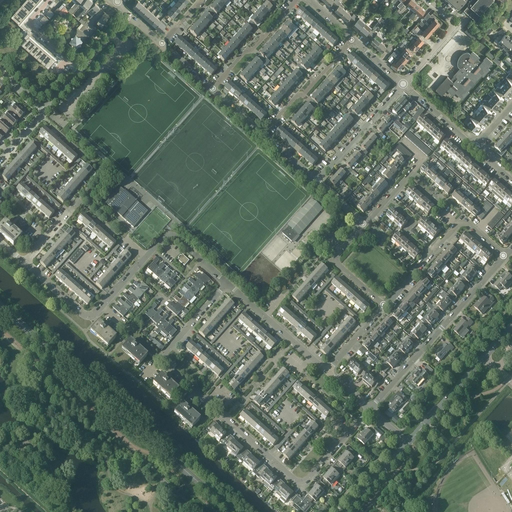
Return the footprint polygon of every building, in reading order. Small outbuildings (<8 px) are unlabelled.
[(24,0),(10,16),(19,23),(26,15),(29,11),(33,7),(36,4),(39,0),(24,0)] [(80,5),(83,0),(74,0),(77,2),(72,8),(71,7),(68,11),(69,12),(69,13),(69,12),(72,14),(74,11),(80,5)] [(87,11),(94,3),(93,5),(91,2),(92,1),(92,2),(90,0),(83,0),(80,5),(84,9),(77,16),(74,14),(75,12),(74,11),(72,14),(75,17),(75,18),(79,21),(82,17),(87,11)] [(132,6),(137,11),(142,5),(142,4),(138,0),(132,6)] [(225,6),(218,0),(214,4),(221,10),(223,8),(225,6)] [(448,0),(458,9),(466,0),(448,0)] [(464,10),(470,15),(477,22),(482,16),(480,15),(493,0),(470,0),(468,4),(469,5),(464,10)] [(142,5),(137,11),(142,15),(147,9),(146,8),(143,6),(146,3),(144,1),(142,4),(142,5)] [(341,3),(338,1),(335,5),(337,7),(335,9),(341,15),(345,11),(343,8),(345,6),(341,3)] [(181,7),(175,2),(171,7),(177,12),(181,7)] [(416,11),(421,6),(416,2),(412,7),(416,11)] [(90,23),(100,11),(98,9),(99,8),(100,8),(94,3),(87,11),(91,15),(87,20),(90,23)] [(272,8),(267,3),(262,7),(268,13),(272,8)] [(400,13),(407,6),(403,3),(399,8),(397,10),(400,13)] [(214,4),(210,9),(211,9),(215,14),(216,15),(221,10),(214,4)] [(147,9),(142,15),(146,19),(151,13),(151,12),(148,10),(151,7),(149,5),(146,8),(147,9)] [(171,7),(169,5),(168,7),(169,9),(166,12),(168,14),(169,13),(173,16),(177,12),(171,7)] [(425,10),(421,6),(416,11),(421,15),(425,10)] [(268,13),(262,7),(259,12),(258,12),(264,17),(268,13)] [(302,8),(297,14),(301,19),(307,13),(302,8)] [(49,9),(45,14),(50,18),(54,14),(49,9)] [(211,9),(206,14),(211,18),(215,14),(211,9)] [(151,13),(146,19),(151,23),(156,17),(155,16),(153,14),(155,11),(153,10),(151,12),(151,13)] [(258,12),(259,12),(256,10),(255,12),(257,14),(254,16),(260,22),(263,18),(264,17),(258,12)] [(103,13),(100,11),(90,23),(93,26),(97,21),(102,25),(109,17),(104,12),(103,13)] [(156,17),(151,23),(155,27),(161,21),(160,21),(157,18),(160,15),(162,13),(160,11),(158,14),(155,16),(156,17)] [(345,11),(341,15),(348,20),(349,18),(352,21),(356,16),(353,14),(351,16),(345,11)] [(202,18),(208,24),(212,19),(211,18),(206,14),(206,13),(202,18)] [(306,23),(311,17),(307,13),(301,19),(306,22),(306,23)] [(40,20),(44,24),(48,20),(44,15),(40,20)] [(259,23),(260,22),(254,16),(250,21),(251,21),(249,23),(254,27),(256,26),(259,23)] [(359,30),(366,23),(359,18),(359,19),(356,16),(352,21),(355,23),(353,25),(359,30)] [(86,21),(82,17),(79,21),(81,23),(83,25),(79,29),(76,28),(76,32),(75,34),(69,41),(72,43),(72,45),(74,45),(76,47),(78,45),(80,45),(80,43),(82,40),(84,39),(86,37),(88,36),(89,36),(93,31),(95,31),(95,29),(96,28),(93,26),(90,23),(87,20),(86,21)] [(311,27),(316,21),(311,17),(306,23),(310,26),(311,27)] [(208,24),(202,18),(198,22),(204,28),(208,24)] [(160,31),(167,23),(162,19),(160,21),(161,21),(155,27),(160,31)] [(435,19),(431,23),(436,28),(440,23),(435,19)] [(320,25),(316,21),(311,27),(315,31),(320,25)] [(204,28),(198,22),(194,27),(200,33),(204,28)] [(252,31),(252,30),(254,27),(249,23),(247,26),(246,25),(242,30),(248,35),(252,31)] [(289,23),(285,27),(291,33),(295,28),(289,23)] [(373,32),(371,30),(372,29),(366,23),(359,30),(365,36),(367,34),(370,36),(373,32)] [(436,28),(431,23),(427,28),(432,32),(436,28)] [(325,29),(320,25),(315,31),(320,35),(325,29)] [(196,37),(200,33),(194,27),(190,31),(196,37)] [(291,33),(285,27),(281,32),(287,38),(287,37),(290,39),(292,37),(290,35),(291,33)] [(378,27),(373,32),(370,36),(372,38),(370,40),(377,46),(380,42),(374,36),(376,34),(375,33),(380,28),(378,27)] [(465,30),(477,41),(480,38),(468,27),(465,30)] [(432,32),(427,28),(423,32),(428,37),(432,32)] [(330,33),(325,29),(320,35),(324,39),(330,33)] [(26,36),(21,42),(25,46),(29,49),(32,52),(36,56),(40,59),(44,63),(48,66),(55,58),(47,51),(44,47),(40,44),(36,41),(32,37),(29,34),(30,33),(27,30),(24,35),(26,36)] [(248,35),(242,30),(238,34),(244,40),(246,38),(248,35)] [(287,38),(281,32),(277,36),(290,48),(289,47),(291,46),(290,45),(287,42),(288,42),(285,40),(287,38)] [(334,37),(330,33),(324,39),(328,42),(329,43),(334,37)] [(241,42),(244,40),(238,34),(234,39),(240,44),(241,42)] [(419,36),(417,39),(415,37),(414,38),(410,34),(409,35),(420,45),(424,41),(419,36)] [(498,43),(502,47),(510,38),(509,38),(510,37),(507,35),(507,36),(505,34),(501,39),(498,36),(494,42),(497,44),(498,43)] [(420,45),(409,35),(408,36),(412,40),(411,41),(413,43),(411,46),(416,50),(420,45)] [(290,48),(277,36),(273,41),(279,47),(282,44),(284,46),(287,48),(288,49),(290,48)] [(174,43),(179,47),(184,42),(183,41),(179,37),(174,43)] [(339,41),(334,37),(329,43),(331,44),(334,47),(339,41)] [(510,38),(502,47),(507,51),(506,52),(508,54),(511,49),(511,48),(510,47),(511,45),(511,39),(510,38)] [(237,47),(240,44),(234,39),(230,43),(236,49),(237,47)] [(279,47),(273,41),(269,45),(275,51),(279,47)] [(184,42),(179,47),(183,52),(188,46),(188,45),(185,43),(184,42)] [(380,42),(377,46),(383,52),(385,50),(388,53),(392,49),(389,45),(387,47),(380,42)] [(236,49),(230,43),(226,48),(232,53),(232,52),(236,49)] [(275,51),(269,45),(265,50),(271,56),(275,51)] [(188,46),(183,52),(188,56),(193,50),(193,49),(190,47),(188,46)] [(192,60),(198,54),(197,53),(198,52),(196,50),(197,48),(195,47),(193,49),(193,50),(188,56),(192,60)] [(232,53),(226,48),(222,52),(228,58),(228,57),(232,53)] [(323,53),(317,48),(313,52),(319,58),(323,53)] [(406,48),(402,52),(404,54),(409,58),(413,54),(406,48)] [(271,56),(265,50),(261,54),(261,55),(270,62),(267,60),(271,56)] [(319,58),(313,52),(311,50),(309,52),(311,54),(309,57),(315,62),(319,58)] [(197,64),(202,58),(203,56),(201,53),(201,52),(200,51),(198,52),(197,53),(198,54),(192,60),(197,64)] [(228,58),(222,52),(218,57),(224,62),(228,58)] [(401,52),(398,55),(399,56),(398,57),(405,63),(409,58),(404,54),(402,52),(401,52)] [(459,68),(460,69),(451,80),(448,76),(436,89),(442,95),(447,89),(448,89),(453,94),(456,92),(463,98),(468,92),(467,91),(482,74),(484,75),(489,69),(488,68),(493,62),(487,56),(481,62),(477,59),(479,57),(473,52),(471,54),(470,53),(469,52),(468,52),(467,52),(465,52),(462,53),(461,55),(460,56),(459,58),(458,59),(458,61),(458,63),(458,64),(458,66),(459,68)] [(353,54),(347,59),(352,64),(357,58),(353,54)] [(405,63),(398,57),(399,56),(398,55),(396,54),(394,56),(397,58),(398,57),(399,58),(392,65),(396,69),(399,66),(401,68),(405,63)] [(202,68),(207,62),(206,62),(208,60),(205,57),(206,56),(204,55),(203,56),(202,58),(197,64),(202,68)] [(270,62),(261,55),(257,59),(263,65),(266,67),(270,62)] [(314,63),(315,62),(309,57),(305,61),(311,66),(314,63)] [(362,62),(357,58),(352,64),(357,68),(362,62)] [(206,72),(211,66),(213,64),(210,61),(211,60),(209,59),(208,60),(206,62),(207,62),(202,68),(206,72)] [(263,65),(257,59),(253,63),(259,69),(263,65)] [(310,68),(311,66),(305,61),(303,59),(301,62),(303,64),(301,66),(299,64),(298,66),(300,68),(300,69),(304,73),(306,71),(307,71),(310,68)] [(366,66),(362,62),(357,68),(361,72),(366,66)] [(211,76),(216,70),(213,67),(215,64),(213,63),(213,64),(211,66),(206,72),(211,76)] [(259,69),(253,63),(249,68),(255,74),(259,69)] [(371,70),(366,66),(361,72),(366,76),(371,70)] [(255,74),(249,68),(245,72),(251,78),(255,74)] [(340,68),(336,73),(342,78),(346,74),(340,68)] [(304,73),(300,69),(298,71),(297,71),(293,75),(299,80),(303,76),(302,75),(303,75),(304,73)] [(376,74),(371,70),(366,76),(370,80),(376,74)] [(251,78),(245,72),(241,77),(246,81),(245,82),(246,83),(247,83),(251,78)] [(335,73),(332,77),(338,83),(342,79),(342,78),(336,73),(335,73)] [(380,78),(376,74),(370,80),(375,84),(380,78)] [(299,80),(293,75),(289,79),(295,85),(297,83),(299,80)] [(511,80),(511,78),(508,75),(506,77),(507,79),(503,83),(511,91),(511,90),(511,82),(511,80)] [(331,78),(328,81),(334,87),(337,84),(338,83),(332,77),(331,78)] [(385,82),(380,78),(375,84),(380,88),(385,82)] [(295,85),(289,79),(285,84),(291,89),(292,87),(295,85)] [(327,83),(324,86),(330,92),(333,89),(334,87),(328,81),(327,83)] [(291,89),(285,84),(283,82),(281,84),(283,86),(281,88),(287,93),(288,92),(291,89)] [(390,86),(385,82),(380,88),(384,92),(390,86)] [(225,89),(230,93),(235,87),(234,86),(230,83),(225,89)] [(498,86),(496,89),(501,93),(503,91),(508,95),(509,94),(510,94),(511,92),(511,91),(503,83),(499,88),(498,86)] [(324,86),(320,90),(326,96),(328,94),(330,92),(324,86)] [(235,87),(230,93),(234,97),(239,91),(236,88),(235,87)] [(287,93),(281,88),(277,93),(283,98),(283,97),(287,93)] [(501,93),(496,89),(494,91),(495,92),(491,97),(500,104),(501,103),(501,104),(503,102),(502,101),(504,99),(499,95),(501,93)] [(320,90),(316,95),(322,101),(324,98),(327,100),(330,102),(331,101),(328,98),(326,96),(320,90)] [(239,91),(234,97),(239,101),(244,95),(242,93),(240,92),(239,91)] [(283,98),(277,93),(273,97),(279,103),(279,102),(283,98)] [(368,93),(364,98),(370,103),(374,98),(368,93)] [(244,95),(239,101),(242,104),(243,105),(244,104),(249,99),(248,99),(245,96),(244,95)] [(312,100),(310,102),(315,106),(317,104),(318,105),(323,110),(325,108),(322,105),(321,104),(320,103),(322,101),(316,95),(313,97),(312,100)] [(279,103),(273,97),(269,102),(275,107),(277,104),(279,103)] [(487,101),(486,100),(485,99),(483,101),(484,102),(486,104),(489,107),(491,104),(496,109),(497,107),(498,107),(500,105),(499,105),(500,104),(491,97),(487,101)] [(364,98),(360,102),(366,107),(368,104),(369,103),(370,103),(364,98)] [(399,104),(398,106),(403,110),(406,113),(411,107),(410,105),(413,102),(409,98),(406,101),(404,100),(399,104)] [(249,99),(244,104),(243,105),(248,109),(252,104),(253,103),(252,103),(250,100),(249,99)] [(343,108),(348,102),(345,99),(340,104),(343,108)] [(25,112),(14,102),(7,111),(9,112),(15,118),(17,115),(20,118),(25,112)] [(305,107),(304,109),(310,114),(311,113),(314,110),(313,108),(314,107),(315,106),(310,102),(309,103),(308,104),(307,104),(305,107)] [(366,107),(360,102),(356,107),(362,112),(366,107)] [(486,104),(484,102),(482,104),(483,106),(479,110),(488,118),(489,117),(491,115),(490,115),(492,113),(487,109),(489,107),(486,104)] [(252,104),(248,109),(252,113),(258,107),(257,107),(254,104),(253,103),(252,104)] [(398,106),(392,112),(395,114),(393,116),(398,119),(399,118),(397,116),(403,110),(398,106)] [(258,107),(252,113),(257,117),(262,111),(259,108),(258,107)] [(356,107),(352,111),(353,112),(357,116),(358,116),(362,112),(356,107)] [(415,122),(425,111),(421,108),(412,119),(415,122)] [(300,112),(300,113),(306,119),(307,118),(310,114),(304,109),(300,112)] [(474,113),(472,115),(477,120),(479,118),(484,122),(485,120),(486,121),(488,119),(487,118),(488,118),(479,110),(476,115),(474,113)] [(262,111),(257,117),(262,121),(267,116),(267,115),(263,112),(262,111)] [(9,112),(5,116),(4,114),(0,118),(2,120),(8,126),(8,125),(10,123),(13,126),(18,120),(15,118),(9,112)] [(296,117),(296,118),(302,123),(306,119),(300,113),(296,117)] [(332,113),(329,116),(325,120),(327,121),(331,117),(332,118),(335,115),(332,113)] [(477,120),(472,115),(470,118),(472,119),(467,124),(476,131),(477,130),(477,131),(479,129),(478,128),(480,126),(475,122),(477,120)] [(346,118),(344,120),(350,125),(352,123),(354,121),(353,121),(349,116),(348,116),(346,118)] [(423,116),(417,123),(420,126),(427,119),(423,116)] [(396,122),(391,118),(390,119),(388,117),(382,123),(387,128),(393,121),(394,123),(396,122)] [(296,118),(291,122),(298,128),(302,123),(296,118)] [(342,123),(340,125),(346,130),(348,128),(350,125),(344,120),(342,119),(341,121),(342,122),(342,123)] [(427,119),(420,126),(424,130),(430,123),(427,119)] [(8,126),(2,120),(0,122),(0,133),(0,134),(1,133),(3,131),(6,133),(11,128),(8,125),(8,126)] [(338,123),(336,125),(338,127),(337,127),(336,129),(342,134),(343,133),(346,130),(340,125),(338,123)] [(387,128),(382,123),(377,130),(379,131),(378,133),(382,137),(383,135),(382,134),(387,128)] [(430,123),(424,130),(428,133),(434,126),(430,123)] [(434,126),(428,133),(432,136),(438,129),(434,126)] [(407,131),(403,127),(399,131),(403,135),(407,131)] [(39,134),(44,138),(49,132),(44,128),(39,134)] [(276,134),(280,138),(286,132),(285,131),(281,128),(276,134)] [(333,132),(332,134),(338,139),(339,138),(342,134),(336,129),(333,132)] [(438,129),(432,136),(435,139),(441,133),(438,129)] [(54,136),(49,132),(44,138),(48,142),(54,136)] [(286,132),(280,138),(285,142),(290,136),(287,133),(286,132)] [(330,132),(328,134),(330,136),(329,137),(328,138),(334,143),(334,142),(338,139),(332,134),(330,132)] [(441,133),(435,139),(439,143),(445,136),(441,133)] [(371,145),(377,139),(379,141),(380,139),(376,135),(374,137),(372,135),(367,141),(371,145)] [(59,140),(54,136),(48,142),(53,146),(59,140)] [(290,146),(295,140),(294,140),(291,137),(290,136),(285,142),(290,146)] [(511,141),(505,136),(502,140),(508,145),(511,141)] [(324,142),(324,143),(330,148),(330,147),(334,143),(328,138),(324,142)] [(63,145),(59,140),(53,146),(58,151),(63,145)] [(295,140),(290,146),(294,150),(299,144),(296,141),(295,140)] [(441,147),(445,151),(451,144),(447,140),(441,147)] [(508,145),(502,140),(498,144),(504,149),(508,145)] [(322,145),(320,147),(326,152),(330,148),(324,143),(322,141),(320,143),(322,145)] [(366,151),(371,145),(367,141),(361,147),(363,149),(362,150),(367,154),(368,153),(366,151)] [(37,149),(31,144),(26,148),(32,154),(37,149)] [(299,144),(294,150),(299,154),(304,148),(303,148),(301,145),(299,144)] [(451,144),(445,151),(448,154),(455,147),(451,144)] [(504,149),(498,144),(494,148),(499,152),(497,154),(501,157),(507,151),(504,149)] [(68,149),(63,145),(58,151),(62,155),(68,149)] [(455,147),(448,154),(452,157),(458,150),(455,147)] [(32,154),(26,148),(22,153),(28,158),(32,154)] [(304,148),(299,154),(303,158),(309,152),(308,152),(305,149),(304,148)] [(73,153),(68,149),(62,155),(67,159),(73,153)] [(458,150),(452,157),(456,161),(462,154),(458,150)] [(309,152),(303,158),(308,162),(313,156),(310,153),(309,152)] [(356,163),(361,157),(363,158),(365,157),(360,153),(359,154),(357,152),(351,159),(356,163)] [(28,158),(22,153),(18,158),(24,163),(28,158)] [(77,157),(73,153),(67,159),(72,163),(77,157)] [(462,154),(456,161),(460,164),(466,157),(462,154)] [(313,167),(318,161),(314,157),(313,156),(308,162),(313,167)] [(399,157),(397,160),(396,158),(394,160),(395,161),(395,162),(401,167),(405,162),(399,157)] [(462,169),(470,160),(466,157),(460,164),(458,166),(462,169)] [(24,163),(18,158),(14,162),(20,168),(24,163)] [(358,165),(356,163),(351,159),(346,165),(348,167),(347,168),(351,172),(350,173),(353,176),(353,175),(356,177),(357,177),(358,176),(352,170),(352,171),(350,169),(353,166),(355,168),(358,165)] [(467,171),(473,164),(470,160),(462,169),(466,172),(467,171)] [(20,168),(14,162),(10,167),(16,172),(20,168)] [(395,162),(391,166),(397,172),(401,167),(395,162)] [(420,170),(425,174),(430,169),(425,164),(420,170)] [(473,164),(467,171),(471,174),(477,167),(473,164)] [(92,171),(87,165),(82,170),(88,175),(92,171)] [(391,166),(387,171),(393,176),(397,172),(391,166)] [(16,172),(10,167),(5,172),(11,177),(16,172)] [(477,167),(471,174),(474,177),(481,170),(477,167)] [(430,169),(425,174),(429,178),(435,173),(430,169)] [(88,175),(82,170),(78,175),(84,180),(88,175)] [(348,176),(349,174),(345,170),(343,172),(341,170),(336,176),(341,180),(346,174),(348,176)] [(477,182),(484,173),(481,170),(474,177),(473,179),(477,182)] [(389,181),(393,176),(387,171),(383,175),(389,181)] [(11,177),(5,172),(1,177),(7,182),(11,177)] [(435,173),(429,178),(434,183),(439,177),(435,173)] [(484,174),(478,181),(482,184),(488,177),(484,174)] [(84,180),(78,175),(74,179),(80,185),(84,180)] [(439,177),(434,183),(439,187),(444,181),(446,179),(441,175),(439,177)] [(337,184),(338,183),(340,184),(343,182),(341,180),(336,176),(330,182),(335,186),(336,188),(339,185),(337,184)] [(488,177),(482,184),(486,187),(492,180),(488,177)] [(80,185),(74,179),(70,184),(76,189),(80,185)] [(382,180),(378,185),(384,190),(388,185),(382,180)] [(489,187),(493,191),(499,184),(495,180),(489,187)] [(444,181),(439,187),(443,191),(448,185),(444,181)] [(448,185),(443,191),(448,195),(453,189),(451,187),(453,185),(451,182),(448,185)] [(16,190),(21,194),(27,188),(22,184),(16,190)] [(76,189),(70,184),(66,189),(72,194),(76,189)] [(499,184),(493,191),(491,192),(495,196),(503,187),(499,184)] [(378,185),(373,189),(380,195),(384,190),(378,185)] [(126,193),(120,187),(105,203),(108,205),(133,228),(134,228),(133,227),(143,216),(148,212),(136,201),(126,193)] [(412,187),(406,194),(410,197),(416,190),(412,187)] [(503,187),(495,196),(499,199),(506,190),(503,187)] [(27,188),(21,194),(26,198),(31,192),(27,188)] [(72,194),(66,189),(62,193),(68,199),(72,194)] [(373,189),(370,194),(369,194),(376,199),(380,195),(373,189)] [(452,197),(457,201),(462,195),(460,193),(462,191),(459,189),(457,191),(452,197)] [(416,190),(410,197),(413,200),(420,193),(416,190)] [(506,190),(499,199),(502,202),(504,201),(510,194),(506,190)] [(31,192),(26,198),(30,203),(36,196),(35,196),(37,194),(35,193),(33,194),(31,192)] [(366,194),(368,196),(365,198),(371,204),(376,199),(369,194),(370,194),(368,192),(366,194)] [(68,199),(62,193),(57,198),(63,203),(68,199)] [(420,193),(413,200),(417,204),(423,197),(420,193)] [(467,199),(468,197),(464,193),(462,195),(457,201),(461,205),(467,199)] [(36,196),(30,203),(35,207),(41,201),(36,196)] [(423,197),(417,204),(421,207),(427,200),(423,197)] [(471,203),(469,202),(471,199),(468,197),(467,199),(461,205),(466,209),(471,203)] [(365,198),(361,203),(367,208),(371,204),(365,198)] [(323,209),(312,199),(288,226),(289,227),(283,234),(292,242),(298,235),(299,236),(323,209)] [(427,200),(421,207),(424,210),(431,203),(427,200)] [(41,201),(35,207),(40,211),(45,205),(41,201)] [(361,203),(357,207),(357,208),(363,213),(367,208),(361,203)] [(431,203),(424,210),(424,211),(425,212),(425,213),(426,214),(428,215),(435,207),(431,203)] [(471,203),(466,209),(470,213),(476,208),(478,206),(475,204),(473,206),(471,203)] [(45,205),(40,211),(44,215),(50,209),(45,205)] [(476,208),(470,213),(475,218),(476,216),(478,214),(480,212),(476,208)] [(50,209),(44,215),(49,219),(55,213),(50,209)] [(392,209),(386,216),(390,219),(396,212),(392,209)] [(396,212),(390,219),(394,223),(400,216),(396,212)] [(77,220),(82,225),(88,218),(83,214),(77,220)] [(400,216),(394,223),(397,226),(404,219),(400,216)] [(92,223),(88,218),(82,225),(87,228),(86,229),(86,230),(92,223)] [(425,218),(418,225),(422,228),(429,221),(425,218)] [(404,219),(397,226),(401,229),(407,222),(404,219)] [(432,225),(429,221),(422,228),(426,232),(432,225)] [(22,238),(13,230),(14,229),(10,225),(9,225),(8,226),(4,222),(0,226),(0,232),(15,245),(22,238)] [(97,227),(92,223),(86,230),(88,231),(89,230),(92,233),(97,227)] [(73,225),(71,227),(85,240),(87,238),(73,225)] [(436,228),(432,225),(426,232),(430,235),(436,228)] [(97,227),(92,233),(96,237),(102,231),(97,227)] [(440,232),(436,228),(430,235),(434,239),(440,232)] [(75,235),(69,230),(65,235),(71,240),(75,235)] [(505,230),(501,235),(507,240),(511,236),(505,230)] [(102,231),(96,237),(101,241),(106,235),(102,231)] [(497,235),(499,237),(497,239),(503,245),(507,240),(501,235),(499,232),(497,235)] [(398,233),(395,237),(392,240),(396,243),(402,236),(398,233)] [(466,233),(460,240),(464,243),(470,236),(466,233)] [(71,240),(65,235),(60,239),(67,245),(71,240)] [(106,235),(101,241),(106,245),(111,239),(106,235)] [(402,236),(396,243),(400,247),(406,240),(402,236)] [(470,236),(464,243),(467,247),(474,240),(470,236)] [(67,245),(60,239),(56,244),(62,249),(67,245)] [(111,239),(106,245),(110,249),(116,243),(111,239)] [(406,240),(400,247),(403,250),(410,243),(406,240)] [(474,240),(467,247),(471,250),(477,243),(474,240)] [(410,243),(403,250),(407,253),(413,246),(410,243)] [(477,243),(471,250),(475,253),(481,246),(477,243)] [(62,249),(56,244),(52,249),(58,254),(62,249)] [(413,246),(407,253),(411,257),(417,250),(413,246)] [(457,251),(451,246),(447,251),(453,256),(455,258),(459,253),(457,251)] [(481,246),(475,253),(479,257),(485,250),(481,246)] [(58,254),(52,249),(48,253),(54,259),(58,254)] [(417,250),(411,257),(415,260),(421,253),(417,250)] [(485,250),(479,257),(482,260),(489,253),(485,250)] [(125,251),(121,256),(127,262),(131,257),(125,251)] [(453,256),(447,251),(443,255),(449,261),(453,256)] [(54,259),(48,253),(44,258),(50,263),(52,261),(54,259)] [(489,253),(482,260),(486,264),(492,256),(489,253)] [(184,266),(189,261),(182,255),(181,256),(180,255),(178,258),(179,259),(177,260),(184,266)] [(449,261),(443,255),(439,260),(445,265),(449,261)] [(121,256),(117,261),(123,266),(127,262),(121,256)] [(50,263),(44,258),(39,263),(46,268),(50,263)] [(147,269),(153,274),(159,268),(155,265),(159,261),(156,258),(147,269)] [(434,264),(440,270),(442,271),(446,267),(445,265),(439,260),(434,264)] [(117,261),(112,265),(118,271),(123,266),(117,261)] [(162,263),(159,268),(153,274),(159,279),(168,269),(168,268),(164,273),(161,270),(165,266),(162,263)] [(322,264),(318,269),(324,275),(328,270),(322,264)] [(440,270),(434,264),(430,269),(436,274),(440,270)] [(112,265),(108,270),(114,276),(118,271),(112,265)] [(472,265),(470,268),(470,267),(466,272),(467,273),(473,278),(477,274),(475,272),(477,269),(472,265)] [(170,278),(167,275),(171,271),(168,269),(159,279),(164,284),(170,278)] [(324,275),(318,269),(314,274),(320,279),(324,275)] [(436,274),(430,269),(426,274),(429,276),(427,277),(433,282),(438,276),(436,274)] [(60,270),(55,276),(59,280),(65,274),(60,270)] [(108,270),(104,275),(110,280),(114,276),(108,270)] [(174,274),(170,278),(164,284),(169,288),(168,289),(169,291),(170,289),(176,283),(173,280),(178,274),(176,272),(175,274),(174,274)] [(210,279),(203,274),(200,277),(196,273),(194,276),(198,280),(204,285),(210,279)] [(462,277),(460,279),(465,283),(467,281),(469,283),(473,278),(467,273),(463,278),(462,277)] [(506,290),(511,283),(511,278),(505,273),(494,286),(500,291),(503,287),(506,290)] [(64,285),(69,279),(65,274),(59,280),(64,285)] [(320,279),(314,274),(309,278),(316,284),(320,279)] [(104,275),(100,279),(106,285),(110,280),(104,275)] [(316,284),(309,278),(305,283),(311,289),(316,284)] [(342,282),(337,278),(332,284),(337,288),(342,282)] [(69,279),(64,285),(69,289),(74,283),(69,279)] [(100,279),(96,284),(95,284),(102,290),(106,285),(100,279)] [(204,285),(198,280),(195,283),(191,279),(189,282),(193,285),(199,291),(204,285)] [(425,279),(421,284),(427,289),(431,285),(425,279)] [(459,282),(455,287),(461,292),(465,287),(463,286),(465,283),(460,279),(458,282),(459,282)] [(149,288),(142,283),(139,286),(135,282),(133,285),(137,289),(143,294),(149,288)] [(347,286),(342,282),(337,288),(341,292),(347,286)] [(74,283),(69,289),(73,293),(79,287),(74,283)] [(311,289),(305,283),(301,288),(307,293),(311,289)] [(327,286),(325,284),(313,298),(314,300),(327,286)] [(427,289),(421,284),(417,289),(423,294),(427,289)] [(193,285),(190,289),(186,285),(184,288),(188,291),(194,297),(199,291),(193,285)] [(347,286),(341,292),(346,296),(351,290),(347,286)] [(79,287),(73,293),(78,297),(83,291),(79,287)] [(455,287),(452,289),(451,288),(450,290),(451,291),(450,290),(447,293),(452,297),(454,295),(456,297),(461,292),(455,287)] [(143,294),(137,289),(134,292),(130,288),(128,291),(132,294),(138,300),(143,294)] [(307,293),(301,288),(297,292),(303,298),(307,293)] [(423,294),(417,289),(413,293),(419,298),(423,294)] [(188,291),(185,294),(181,291),(180,291),(179,290),(177,292),(183,297),(189,302),(194,297),(188,291)] [(356,294),(351,290),(346,296),(351,300),(356,294)] [(83,291),(78,297),(83,301),(88,295),(83,291)] [(303,298),(297,292),(293,297),(299,303),(303,298)] [(451,298),(444,292),(440,296),(443,300),(441,302),(444,305),(447,308),(451,303),(449,301),(451,298)] [(419,298),(413,293),(409,298),(415,303),(419,298)] [(138,300),(132,294),(129,297),(125,294),(123,296),(127,300),(133,306),(138,300)] [(361,299),(356,294),(351,300),(355,305),(361,299)] [(88,295),(83,301),(87,305),(93,299),(88,295)] [(489,309),(496,301),(489,295),(486,299),(483,297),(474,307),(482,314),(485,311),(484,309),(485,308),(484,308),(486,306),(489,309)] [(183,297),(180,300),(176,296),(174,299),(184,308),(189,302),(183,297)] [(415,303),(409,298),(404,302),(411,308),(415,303)] [(133,306),(127,300),(124,303),(120,299),(117,302),(122,306),(128,311),(133,306)] [(184,308),(174,299),(173,299),(177,303),(175,306),(170,302),(166,307),(177,316),(184,308)] [(365,303),(361,299),(355,305),(360,309),(365,303)] [(228,300),(224,305),(230,310),(234,305),(228,300)] [(411,308),(404,302),(400,307),(406,312),(411,308)] [(441,302),(437,306),(434,303),(432,306),(439,312),(441,310),(443,312),(447,308),(444,305),(441,302)] [(370,307),(365,303),(360,309),(365,313),(370,307)] [(154,304),(145,314),(151,320),(160,309),(156,313),(153,310),(157,306),(154,304)] [(122,306),(119,309),(115,305),(112,308),(123,317),(128,311),(122,306)] [(230,310),(224,305),(219,309),(226,315),(230,310)] [(439,312),(432,306),(430,308),(431,309),(427,314),(429,316),(435,321),(439,317),(437,315),(439,312)] [(284,307),(278,313),(283,318),(289,311),(284,307)] [(406,312),(400,307),(396,311),(402,317),(406,312)] [(163,311),(160,309),(151,320),(156,325),(166,314),(165,314),(162,318),(159,316),(163,311)] [(226,315),(219,309),(215,314),(221,319),(226,315)] [(289,311),(283,318),(288,322),(293,316),(289,311)] [(402,317),(396,311),(392,316),(394,318),(393,319),(395,321),(397,320),(398,321),(402,317)] [(168,323),(165,321),(168,316),(166,314),(156,325),(155,327),(158,329),(155,333),(158,335),(161,332),(171,319),(168,323)] [(221,319),(215,314),(211,319),(217,324),(221,319)] [(238,320),(243,324),(248,318),(244,314),(238,320)] [(431,326),(435,321),(429,316),(427,314),(422,319),(423,320),(422,322),(427,326),(428,324),(431,326)] [(293,316),(288,322),(293,326),(298,320),(293,316)] [(253,322),(248,318),(243,324),(248,328),(253,322)] [(356,323),(350,318),(346,322),(352,328),(356,323)] [(387,318),(383,323),(389,328),(393,324),(387,318)] [(470,327),(473,323),(468,318),(465,322),(462,320),(453,331),(460,337),(469,326),(470,327)] [(174,322),(171,319),(161,332),(166,337),(170,333),(172,335),(176,330),(171,326),(174,322)] [(217,324),(211,319),(207,323),(213,329),(217,324)] [(298,320),(293,326),(297,330),(303,324),(298,320)] [(253,332),(258,326),(253,322),(248,328),(250,330),(253,332)] [(352,328),(346,322),(341,327),(347,332),(352,328)] [(425,328),(427,326),(422,322),(420,324),(421,325),(417,330),(423,335),(424,336),(426,333),(425,332),(427,330),(425,328)] [(115,338),(107,331),(108,330),(103,326),(104,325),(102,327),(98,323),(91,330),(108,346),(115,338)] [(213,329),(207,323),(203,328),(209,333),(213,329)] [(389,328),(383,323),(379,327),(385,333),(389,328)] [(303,324),(297,330),(302,334),(308,328),(309,327),(307,325),(305,326),(303,324)] [(263,331),(258,326),(253,332),(257,337),(263,331)] [(347,332),(341,327),(337,332),(343,337),(347,332)] [(385,333),(379,327),(375,332),(381,337),(385,333)] [(209,333),(203,328),(198,333),(205,338),(209,333)] [(308,328),(302,334),(307,338),(312,332),(308,328)] [(418,340),(423,335),(417,330),(413,334),(412,333),(409,336),(414,340),(416,338),(418,340)] [(267,335),(263,331),(257,337),(262,341),(267,335)] [(312,332),(307,338),(312,343),(317,337),(312,332)] [(343,337),(337,332),(333,336),(339,342),(343,337)] [(381,337),(375,332),(371,337),(377,342),(381,337)] [(272,339),(267,335),(262,341),(267,345),(272,339)] [(339,342),(333,336),(329,341),(335,347),(339,342)] [(377,342),(371,337),(367,341),(373,346),(374,348),(378,343),(377,342)] [(408,337),(406,339),(402,344),(409,350),(413,346),(411,344),(413,341),(408,337)] [(277,343),(272,339),(267,345),(271,349),(277,343)] [(139,348),(135,344),(135,343),(134,345),(129,341),(122,348),(140,364),(147,356),(138,349),(139,348)] [(335,347),(329,341),(325,346),(331,351),(335,347)] [(373,346),(367,341),(363,346),(368,351),(369,351),(373,346)] [(190,342),(185,348),(190,352),(195,346),(190,342)] [(451,351),(454,348),(448,343),(445,346),(444,344),(434,355),(440,361),(450,350),(451,351)] [(402,344),(398,348),(396,351),(401,355),(403,353),(405,355),(409,350),(402,344)] [(195,346),(190,352),(195,356),(200,350),(195,346)] [(331,351),(325,346),(320,351),(326,356),(331,351)] [(363,346),(361,349),(366,353),(368,355),(370,352),(369,351),(368,351),(363,346)] [(200,350),(195,356),(199,360),(205,354),(200,350)] [(396,351),(394,353),(390,358),(391,358),(397,364),(401,359),(399,357),(401,355),(396,351)] [(263,358),(257,353),(253,358),(259,363),(263,358)] [(205,354),(199,360),(204,364),(209,358),(205,354)] [(209,358),(204,364),(209,369),(214,363),(209,358)] [(259,363),(253,358),(249,362),(255,368),(259,363)] [(353,358),(348,363),(351,365),(349,367),(353,371),(359,365),(354,361),(355,360),(353,358)] [(391,358),(388,362),(387,361),(384,365),(388,369),(390,367),(393,369),(397,364),(391,358)] [(255,368),(249,362),(245,367),(251,372),(255,368)] [(214,363),(209,369),(213,373),(219,367),(214,363)] [(363,369),(359,365),(353,371),(358,375),(360,373),(362,375),(367,370),(364,368),(363,369)] [(428,376),(426,374),(427,374),(426,373),(427,372),(430,375),(433,371),(427,366),(425,368),(425,369),(424,371),(423,370),(421,373),(418,371),(414,376),(416,378),(412,382),(416,386),(420,382),(423,379),(425,381),(428,378),(429,376),(428,376)] [(219,367),(213,373),(218,377),(223,371),(219,367)] [(251,372),(245,367),(241,372),(247,377),(251,372)] [(290,374),(283,369),(279,374),(285,379),(290,374)] [(369,372),(367,370),(362,375),(364,377),(363,379),(364,381),(363,382),(366,384),(367,383),(373,377),(368,373),(369,372)] [(247,377),(241,372),(236,376),(242,382),(247,377)] [(285,379),(279,374),(275,378),(281,384),(285,379)] [(170,382),(166,378),(166,377),(165,379),(160,375),(153,383),(171,398),(178,391),(169,383),(170,382)] [(236,376),(232,381),(238,386),(242,382),(236,376)] [(376,387),(381,382),(378,380),(377,381),(373,377),(367,383),(366,384),(369,387),(370,386),(372,388),(374,385),(376,387)] [(281,384),(275,378),(271,383),(277,388),(281,384)] [(232,381),(228,386),(234,391),(238,386),(232,381)] [(277,388),(271,383),(267,388),(273,393),(277,388)] [(299,383),(294,389),(299,393),(304,387),(299,383)] [(309,391),(304,387),(299,393),(303,397),(309,391)] [(273,393),(267,388),(262,392),(269,398),(273,393)] [(313,396),(309,391),(303,397),(308,402),(313,396)] [(269,398),(262,392),(258,397),(264,402),(269,398)] [(318,400),(313,396),(308,402),(313,406),(318,400)] [(398,397),(396,400),(394,399),(393,399),(390,402),(390,403),(392,404),(389,408),(395,413),(404,402),(405,403),(407,400),(403,396),(400,399),(398,397)] [(264,402),(258,397),(254,402),(260,407),(264,402)] [(323,404),(318,400),(313,406),(317,410),(323,404)] [(191,411),(187,407),(188,407),(187,407),(186,408),(182,404),(175,412),(192,428),(199,420),(191,412),(191,411)] [(327,408),(323,404),(317,410),(322,414),(327,408)] [(332,412),(327,408),(322,414),(327,418),(332,412)] [(241,417),(245,421),(251,415),(246,411),(241,417)] [(251,415),(245,421),(250,425),(255,419),(251,415)] [(255,419),(250,425),(255,429),(260,423),(255,419)] [(210,433),(215,437),(222,430),(216,424),(217,423),(214,421),(209,427),(212,431),(210,433)] [(319,427),(313,422),(308,427),(314,432),(319,427)] [(260,423),(255,429),(259,433),(265,427),(260,423)] [(265,427),(259,433),(264,438),(269,431),(265,427)] [(314,432),(308,427),(304,431),(310,437),(314,432)] [(380,439),(383,435),(376,428),(371,433),(366,429),(357,439),(364,446),(375,434),(380,439)] [(228,435),(222,430),(215,437),(220,442),(222,439),(226,442),(231,436),(229,434),(228,435)] [(269,431),(264,438),(269,442),(274,436),(269,431)] [(310,437),(304,431),(300,436),(306,441),(310,437)] [(234,438),(231,436),(226,442),(229,446),(227,448),(232,452),(239,445),(233,439),(234,438)] [(274,436),(269,442),(273,446),(279,440),(274,436)] [(306,441),(300,436),(296,441),(302,446),(306,441)] [(302,446),(296,441),(292,445),(298,451),(302,446)] [(240,460),(248,451),(245,449),(245,450),(239,445),(232,452),(237,456),(236,457),(240,460)] [(292,445),(287,450),(294,455),(298,451),(292,445)] [(348,451),(342,457),(350,464),(354,459),(352,457),(355,453),(349,448),(347,450),(348,451)] [(287,450),(283,455),(289,460),(294,455),(287,450)] [(250,453),(248,451),(240,460),(243,463),(244,463),(249,467),(255,460),(249,454),(250,453)] [(336,462),(334,464),(340,470),(344,467),(346,468),(350,464),(342,457),(337,463),(336,462)] [(256,476),(265,466),(262,464),(261,465),(255,460),(249,467),(253,470),(253,473),(256,476)] [(335,480),(342,472),(334,465),(332,467),(333,468),(327,474),(335,480)] [(267,468),(265,466),(256,476),(259,478),(261,478),(266,482),(272,474),(266,469),(267,468)] [(276,487),(281,481),(279,479),(278,480),(272,474),(266,482),(270,486),(269,488),(272,491),(276,487)] [(336,482),(335,480),(327,474),(322,480),(321,479),(319,481),(325,487),(328,483),(332,486),(336,482)] [(284,483),(281,481),(276,487),(279,490),(276,494),(281,499),(289,489),(283,484),(284,483)] [(325,487),(319,481),(317,483),(318,484),(313,490),(320,497),(324,492),(322,490),(325,487)] [(293,502),(298,496),(296,494),(295,495),(289,489),(281,499),(280,499),(285,503),(289,499),(293,502)] [(306,495),(304,498),(308,501),(306,504),(311,508),(313,505),(311,503),(314,500),(316,502),(320,497),(313,490),(307,496),(306,495)] [(508,504),(510,503),(503,493),(501,494),(508,504)] [(303,499),(298,496),(293,502),(304,511),(307,511),(311,508),(306,504),(308,501),(304,498),(303,499)]
